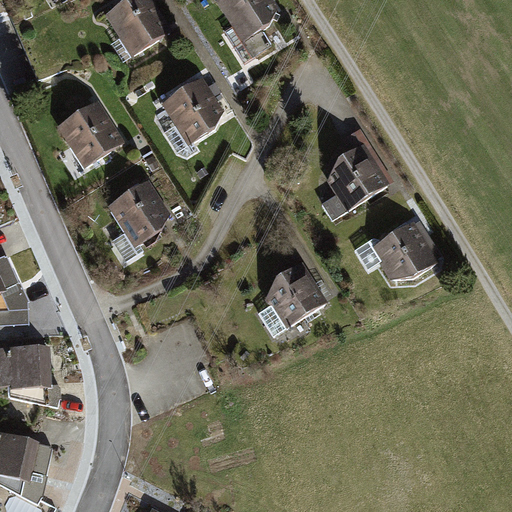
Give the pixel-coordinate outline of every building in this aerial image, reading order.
[(121,0),(103,12),(129,53),(172,26),(155,0),(121,0)] [(215,0),(234,30),(225,35),(242,63),(271,46),(260,29),(285,14),(275,0),(215,0)] [(187,159),(200,151),(191,137),(230,113),(204,72),(160,99),(176,124),(164,131),(177,152),(187,159)] [(57,123),(83,164),(126,137),(100,96),(57,123)] [(330,218),(387,182),(361,140),(317,168),(334,194),(320,202),(330,218)] [(107,203),(133,244),(161,227),(172,210),(151,176),(107,203)] [(390,275),(417,274),(441,259),(414,218),(374,244),(370,238),(355,248),(371,273),(384,265),(390,275)] [(273,338),(286,331),(329,303),(303,262),(259,289),(269,305),(257,313),(273,338)] [(0,311),(28,311),(28,301),(19,283),(5,289),(0,276),(0,311)] [(0,349),(0,386),(9,387),(9,396),(38,404),(47,400),(46,386),(50,386),(49,349),(0,349)] [(0,432),(0,483),(38,503),(45,491),(52,446),(39,443),(39,441),(0,432)]
